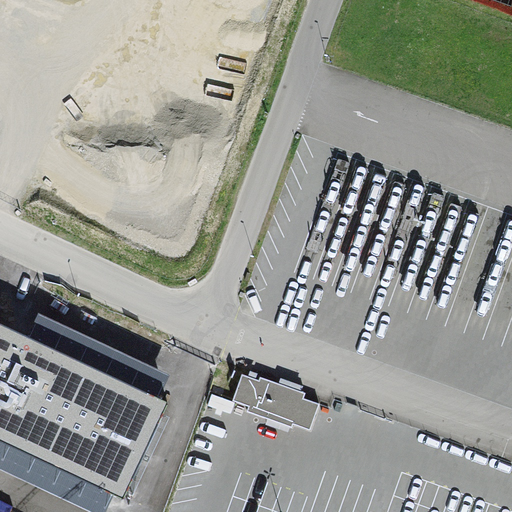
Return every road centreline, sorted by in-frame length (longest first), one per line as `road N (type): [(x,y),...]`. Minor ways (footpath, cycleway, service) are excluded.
road 1 (residential): [(0,234),(208,324),(327,0)]
road 2 (unknown): [(511,466),(404,430),(365,424),(304,431),(269,443),(241,469),(232,499)]
road 3 (unknown): [(300,71),(511,144)]
